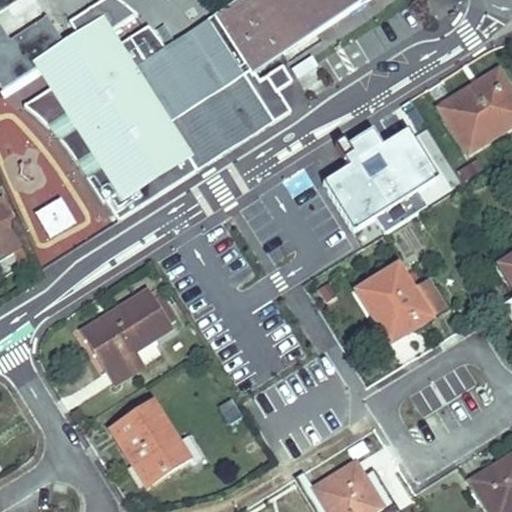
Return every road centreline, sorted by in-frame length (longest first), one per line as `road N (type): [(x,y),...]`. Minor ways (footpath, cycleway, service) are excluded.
road 1 (residential): [(498,0),(471,36),(0,335)]
road 2 (residential): [(511,392),(481,353),(465,353),(388,397),(387,414),(412,456),(429,460)]
road 3 (residential): [(69,454),(0,337)]
